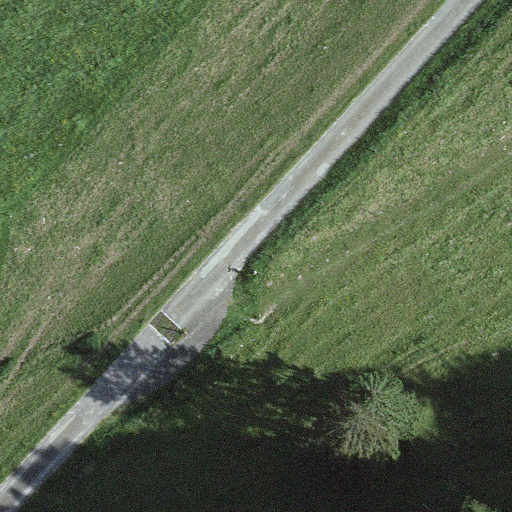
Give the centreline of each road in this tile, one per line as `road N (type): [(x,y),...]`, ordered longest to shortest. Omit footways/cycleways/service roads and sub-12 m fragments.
road 1 (unclassified): [(0,508),(467,0)]
road 2 (track): [(192,299),(361,236),(511,161)]
